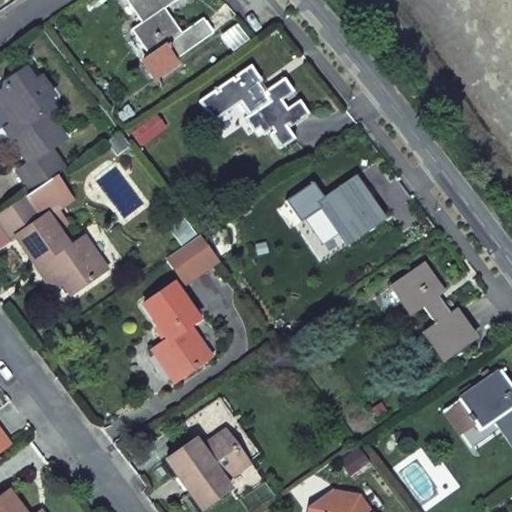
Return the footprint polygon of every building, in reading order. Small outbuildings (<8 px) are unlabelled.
[(201,21),(181,35),(163,10),(179,0),(178,0),(124,0),(123,1),(140,24),(129,31),(147,57),(141,62),(153,79),(176,63),(175,61),(212,34),(201,21)] [(260,82),(250,68),(235,78),(236,80),(232,83),(230,81),(215,90),(217,93),(213,96),(211,93),(197,102),(205,114),(207,112),(213,122),(237,107),(245,119),(244,120),(252,133),(258,129),(262,135),(270,131),(273,134),(270,136),(280,149),(293,140),(284,128),(287,126),(289,129),(307,116),(282,81),(265,92),(259,84),(260,82)] [(53,176),(65,168),(51,151),(62,143),(44,116),(50,113),(44,105),(51,101),(38,84),(32,88),(22,75),(2,89),(1,95),(0,95),(0,117),(8,129),(14,137),(8,142),(24,165),(16,172),(30,192),(49,179),(53,176)] [(2,134),(8,142),(14,137),(8,129),(2,134)] [(53,176),(49,179),(66,203),(70,199),(53,176)] [(30,192),(0,212),(0,229),(9,242),(15,238),(36,268),(41,265),(51,281),(52,283),(63,285),(69,295),(105,270),(84,239),(70,249),(58,232),(67,226),(55,211),(66,203),(49,179),(30,192)] [(317,205),(344,245),(381,220),(354,180),(317,205)] [(166,259),(185,283),(218,260),(199,236),(166,259)] [(47,284),(51,281),(41,265),(36,268),(47,284)] [(441,362),(475,337),(455,312),(447,317),(434,299),(442,293),(422,267),(389,290),(408,316),(420,308),(434,326),(421,336),(441,362)] [(153,351),(175,382),(210,357),(188,328),(198,321),(173,285),(144,306),(168,341),(153,351)] [(499,372),(511,388),(511,387),(511,377),(504,368),(499,372)] [(511,389),(511,388),(499,372),(460,401),(482,433),(496,422),(511,443),(511,389)] [(0,451),(10,445),(0,431),(0,451)] [(196,486),(189,491),(202,509),(230,489),(224,481),(249,464),(237,447),(226,432),(203,448),(196,440),(168,460),(179,475),(186,470),(196,486)] [(250,438),(237,447),(249,464),(262,455),(250,438)] [(179,475),(189,491),(196,486),(186,470),(179,475)] [(20,511),(6,493),(0,497),(0,511),(20,511)] [(369,511),(361,500),(331,498),(322,505),(320,511),(369,511)]
